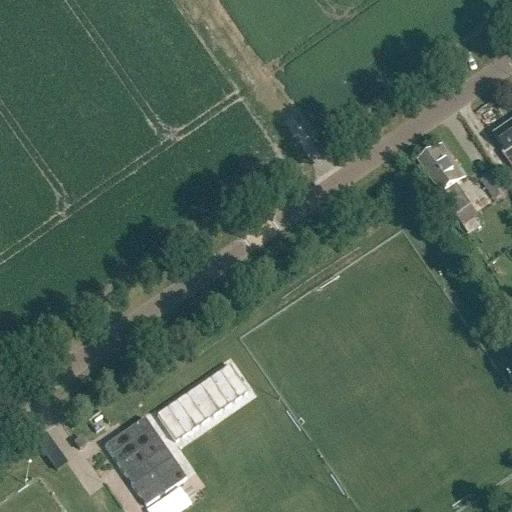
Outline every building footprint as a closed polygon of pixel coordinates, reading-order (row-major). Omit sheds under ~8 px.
[(503,156),(511,169),(511,125),(493,138),(505,155),(503,156)] [(440,157),(436,151),(418,164),(441,197),(439,198),(454,219),(470,207),(456,187),(465,181),(446,154),(440,157)] [(494,176),(479,186),(492,206),(508,196),(494,176)] [(456,219),(468,236),(482,225),(470,209),(456,219)] [(104,449),(146,509),(186,482),(144,421),(104,449)] [(86,447),(81,441),(74,445),(79,452),(86,447)]
